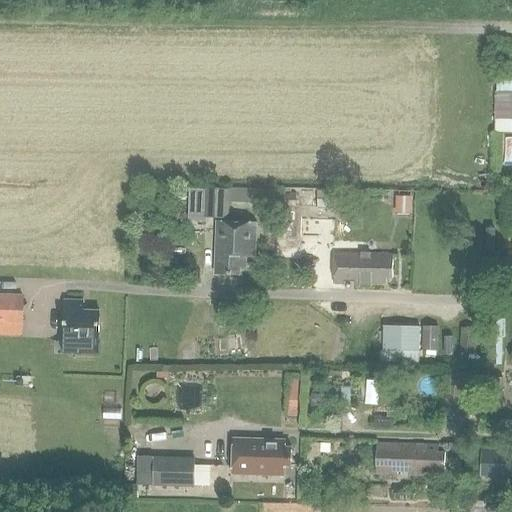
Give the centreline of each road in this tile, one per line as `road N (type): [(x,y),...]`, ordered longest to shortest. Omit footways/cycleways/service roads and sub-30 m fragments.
road 1 (residential): [(511,299),(29,286)]
road 2 (residential): [(511,438),(285,432)]
